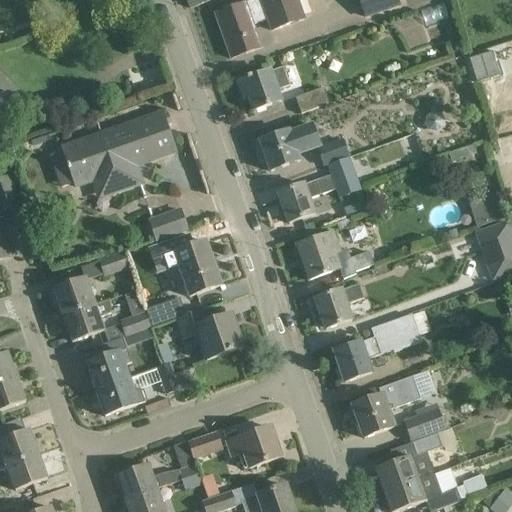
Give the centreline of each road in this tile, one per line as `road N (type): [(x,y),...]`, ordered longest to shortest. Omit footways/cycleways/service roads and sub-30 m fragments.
road 1 (residential): [(294,381),(156,0)]
road 2 (residential): [(74,458),(294,381)]
road 3 (residential): [(74,458),(22,302),(0,307)]
road 4 (residential): [(338,511),(294,381)]
